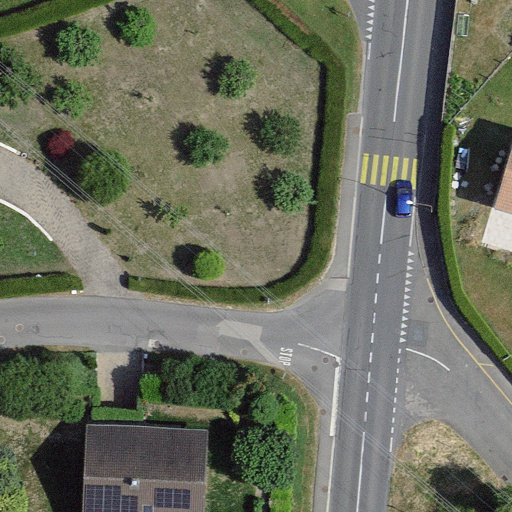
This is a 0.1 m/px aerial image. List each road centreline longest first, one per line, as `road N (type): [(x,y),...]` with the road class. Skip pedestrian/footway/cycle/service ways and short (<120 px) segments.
road 1 (residential): [(0,327),(145,324),(372,342)]
road 2 (tertiary): [(406,0),(372,342)]
road 3 (unclassified): [(511,449),(422,362),(372,342)]
road 4 (tertiary): [(372,342),(358,511)]
